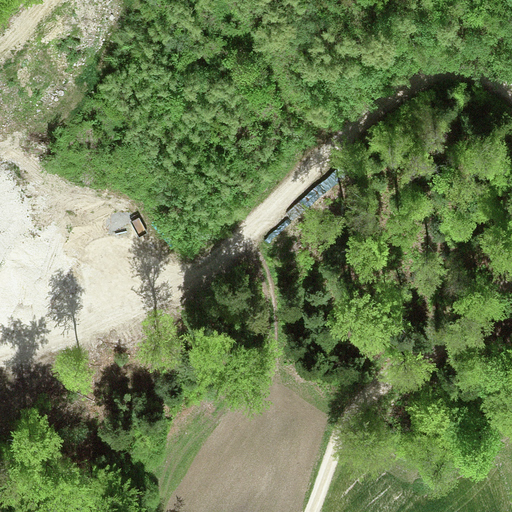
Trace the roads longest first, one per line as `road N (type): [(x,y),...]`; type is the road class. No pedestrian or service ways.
road 1 (track): [(511,83),(457,73),(433,81),(364,122),(208,268),(0,360)]
road 2 (track): [(311,511),(338,436),(365,396),(479,323),(511,288)]
road 3 (track): [(247,511),(272,365),(267,286),(252,234)]
